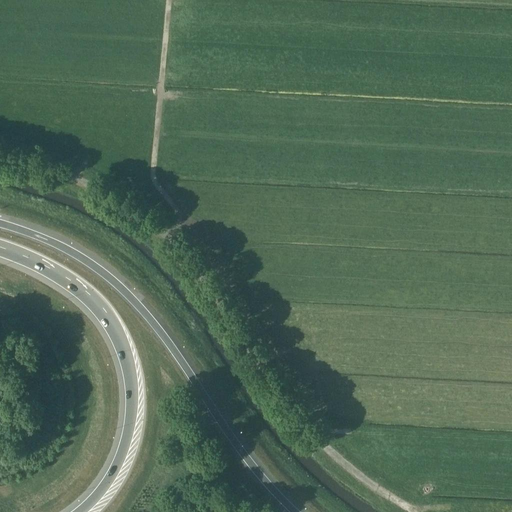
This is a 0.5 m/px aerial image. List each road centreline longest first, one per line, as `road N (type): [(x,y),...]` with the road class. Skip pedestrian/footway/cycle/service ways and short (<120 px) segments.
road 1 (unclassified): [(413,511),(321,443),(171,240),(129,208),(56,172),(0,156)]
road 2 (motorway): [(295,511),(137,304),(76,255),(0,223)]
road 3 (motorway): [(0,252),(84,296),(122,355),(130,395),(123,448),(111,477),(80,511)]
road 4 (track): [(180,213),(152,181),(169,0)]
